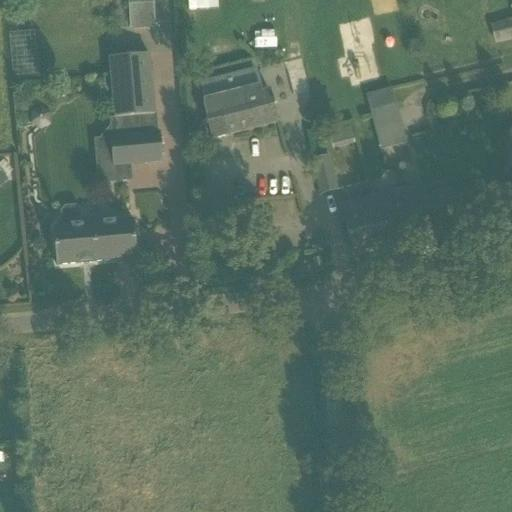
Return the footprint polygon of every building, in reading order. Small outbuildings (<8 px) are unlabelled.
[(151,0),(127,0),(129,29),(153,28),(151,0)] [(511,19),(491,26),(497,46),(511,41),(511,19)] [(109,60),(115,119),(155,116),(149,56),(109,60)] [(212,82),(213,85),(199,88),(213,141),(227,138),(228,139),(279,126),(271,91),(262,93),(257,71),(212,82)] [(396,103),(370,110),(381,152),(407,146),(396,103)] [(162,163),(160,135),(110,140),(113,167),(162,163)] [(338,192),(329,157),(311,161),(320,196),(338,192)] [(417,186),(401,190),(413,238),(459,226),(450,191),(420,199),(417,186)] [(353,253),(413,238),(401,190),(341,205),(353,253)] [(58,267),(135,259),(135,260),(137,260),(133,221),(132,221),(81,226),(79,211),(75,208),(64,209),(61,213),(62,228),(54,229),(54,228),(53,229),(56,267),(58,267)]
